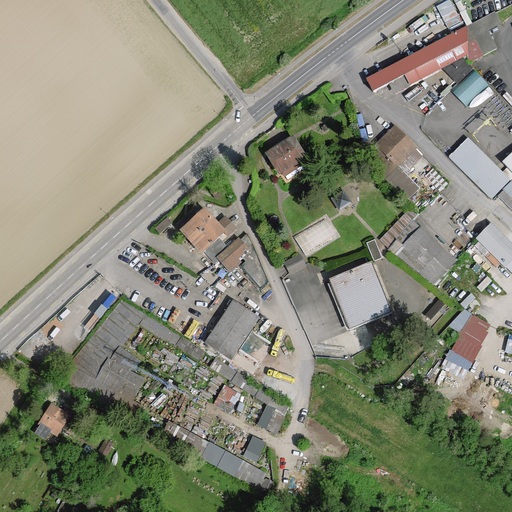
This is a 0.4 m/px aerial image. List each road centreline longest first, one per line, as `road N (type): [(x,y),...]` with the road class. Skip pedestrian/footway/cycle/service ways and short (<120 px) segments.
road 1 (unclassified): [(288,457),(306,353),(218,145)]
road 2 (secondary): [(0,341),(218,145)]
road 3 (secondary): [(251,116),(404,0)]
road 4 (unclassified): [(156,0),(251,116)]
